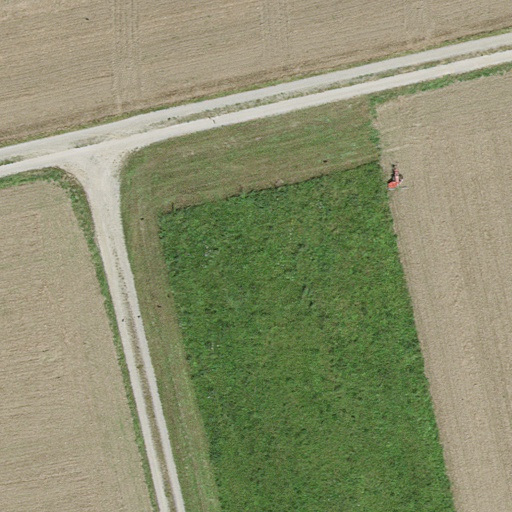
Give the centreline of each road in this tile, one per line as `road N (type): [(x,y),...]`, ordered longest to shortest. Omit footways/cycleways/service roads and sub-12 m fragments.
road 1 (track): [(0,159),(511,45)]
road 2 (track): [(87,138),(167,511)]
